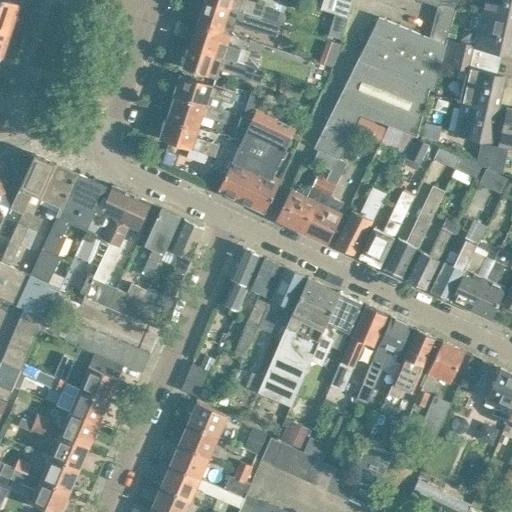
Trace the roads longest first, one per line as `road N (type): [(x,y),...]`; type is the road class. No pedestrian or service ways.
road 1 (residential): [(107,511),(234,215)]
road 2 (residential): [(511,352),(234,215)]
road 3 (residential): [(104,160),(153,14)]
road 4 (residential): [(234,215),(104,160)]
